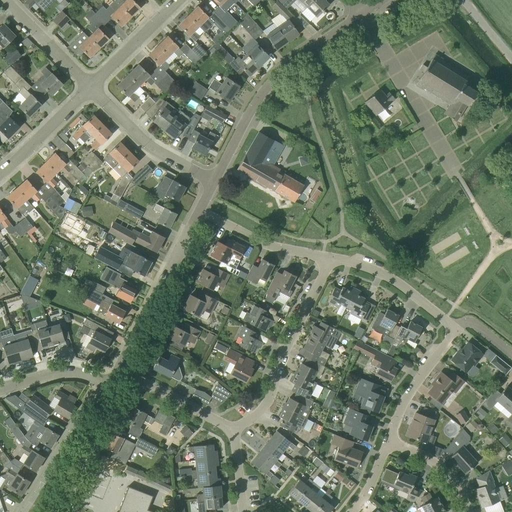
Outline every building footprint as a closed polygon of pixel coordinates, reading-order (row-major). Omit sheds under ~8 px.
[(27,0),(24,4),(29,9),(36,1),(41,6),(40,6),(41,7),(42,6),(43,6),(44,5),(44,4),(47,1),(49,3),(51,0),(27,0)] [(115,0),(114,1),(120,7),(130,17),(140,8),(131,0),(115,0)] [(224,0),(213,0),(219,6),(219,5),(225,11),(230,7),(224,1),(224,0)] [(295,1),(294,0),(287,0),(282,5),(286,10),(295,1)] [(324,0),(314,0),(307,7),(316,17),(329,4),(324,0)] [(103,6),(95,13),(105,23),(112,17),(121,26),(130,17),(120,7),(114,1),(106,9),(103,6)] [(273,5),(280,13),(271,20),(277,28),(287,42),(298,34),(293,27),(298,22),(295,19),(286,10),(282,5),(277,1),(273,5)] [(203,22),(209,28),(214,23),(208,17),(198,7),(188,16),(198,26),(203,22)] [(93,33),(89,38),(99,48),(108,39),(99,30),(105,23),(95,13),(95,14),(91,9),(84,16),(91,24),(87,27),(93,33)] [(53,21),(60,28),(69,18),(62,11),(53,21)] [(221,19),(230,29),(237,23),(227,13),(221,19)] [(251,28),(259,37),(263,32),(247,14),(243,18),(251,28)] [(295,19),(298,22),(305,28),(309,24),(300,15),(295,19)] [(198,26),(188,16),(179,25),(189,36),(195,41),(200,37),(199,36),(203,31),(198,26)] [(243,18),(238,22),(252,37),(241,48),(247,54),(259,67),(269,57),(253,41),(259,37),(251,28),(243,18)] [(215,25),(221,32),(224,35),(230,29),(221,19),(215,25)] [(0,49),(3,47),(15,36),(3,25),(0,27),(0,49)] [(287,42),(277,28),(266,36),(276,50),(287,42)] [(89,38),(83,32),(67,47),(78,57),(84,52),(89,58),(99,48),(89,38)] [(167,37),(158,46),(169,57),(173,52),(179,58),(183,53),(194,64),(200,58),(191,49),(185,43),(179,49),(167,37)] [(221,57),(226,62),(232,57),(217,42),(213,46),(222,56),(221,57)] [(197,43),(191,49),(200,58),(206,53),(197,43)] [(149,55),(165,71),(169,66),(164,61),(169,57),(158,46),(149,55)] [(21,55),(14,47),(3,57),(9,65),(21,55)] [(247,54),(237,63),(244,70),(249,76),(259,67),(247,54)] [(468,75),(467,77),(461,73),(462,71),(461,71),(460,72),(454,69),(456,67),(455,67),(454,68),(448,65),(449,63),(448,63),(447,65),(441,61),(443,59),(435,54),(431,60),(431,59),(430,60),(431,61),(427,67),(423,65),(419,70),(423,73),(419,79),(418,80),(419,80),(415,85),(423,90),(424,88),(429,91),(428,93),(429,94),(430,92),(436,96),(435,97),(436,98),(437,96),(442,100),(441,101),(442,102),(443,100),(449,104),(444,113),(443,113),(456,121),(466,105),(468,106),(477,92),(464,85),(466,81),(469,76),(468,75)] [(21,77),(9,65),(2,72),(14,84),(21,77)] [(144,79),(150,85),(155,81),(148,75),(149,75),(139,65),(128,75),(138,85),(144,79)] [(31,87),(41,97),(47,91),(51,95),(62,84),(45,67),(41,72),(44,75),(31,87)] [(162,79),(170,88),(176,82),(167,74),(162,79)] [(138,85),(128,75),(117,86),(127,96),(130,99),(134,102),(144,91),(138,85)] [(238,86),(239,87),(239,86),(226,78),(222,84),(214,79),(208,87),(216,93),(229,102),(229,101),(238,86)] [(170,88),(162,79),(156,85),(164,93),(170,88)] [(201,99),(207,90),(196,82),(189,91),(201,99)] [(30,95),(23,87),(18,92),(25,99),(18,106),(29,117),(41,105),(30,95)] [(379,90),(365,102),(376,115),(395,99),(390,93),(385,96),(379,90)] [(139,107),(145,113),(155,102),(149,96),(139,107)] [(153,121),(164,130),(179,110),(178,111),(166,101),(165,102),(160,98),(155,102),(145,113),(151,119),(152,119),(155,115),(157,116),(153,121)] [(213,109),(206,105),(202,112),(211,117),(222,123),(226,116),(213,109)] [(0,130),(8,138),(19,127),(9,117),(0,109),(0,130)] [(192,130),(200,117),(195,114),(189,118),(179,110),(164,130),(174,138),(185,125),(192,130)] [(79,137),(84,143),(102,125),(93,115),(72,136),(76,140),(79,137)] [(367,122),(374,132),(380,127),(373,117),(367,122)] [(102,125),(92,135),(96,140),(90,145),(95,150),(101,144),(111,134),(102,125)] [(192,148),(205,155),(215,135),(210,132),(206,139),(198,135),(192,148)] [(237,169),(294,202),(303,186),(270,167),(283,146),(274,140),(273,140),(259,132),(237,169)] [(112,168),(129,152),(119,143),(109,153),(103,159),(112,168)] [(59,149),(68,158),(74,152),(65,144),(59,149)] [(82,161),(83,161),(88,166),(97,157),(91,151),(82,161)] [(112,168),(122,177),(128,172),(138,161),(129,152),(112,168)] [(69,172),(77,181),(83,175),(84,174),(81,173),(82,172),(77,167),(68,158),(64,162),(55,153),(45,163),(56,173),(60,169),(66,175),(69,172)] [(93,171),(93,172),(102,163),(97,157),(88,166),(93,171)] [(83,161),(77,167),(82,172),(88,166),(83,161)] [(51,177),(56,173),(45,163),(36,172),(46,182),(52,188),(57,183),(51,177)] [(88,166),(82,172),(84,174),(83,175),(86,178),(93,171),(88,166)] [(141,170),(129,182),(136,186),(146,176),(141,170)] [(185,187),(164,176),(161,183),(169,187),(165,194),(178,201),(185,187)] [(17,189),(26,200),(31,195),(36,202),(41,197),(36,191),(27,180),(17,189)] [(112,194),(120,198),(127,185),(120,181),(112,194)] [(26,200),(17,189),(7,197),(16,208),(22,214),(26,211),(28,213),(33,208),(26,200)] [(313,194),(310,199),(315,202),(318,197),(322,192),(318,190),(315,195),(313,194)] [(50,196),(59,206),(65,200),(55,191),(50,196)] [(110,198),(108,202),(116,206),(119,200),(119,199),(120,198),(112,194),(110,198)] [(44,201),(52,211),(50,213),(51,214),(53,212),(60,219),(66,209),(59,206),(50,196),(44,201)] [(142,212),(127,204),(124,210),(139,219),(142,212)] [(169,228),(176,214),(164,208),(156,204),(153,210),(161,214),(157,222),(169,228)] [(83,217),(93,216),(91,206),(82,208),(83,217)] [(0,221),(8,233),(11,234),(15,231),(19,236),(26,232),(18,222),(12,227),(5,217),(6,217),(0,209),(0,221)] [(25,218),(18,222),(26,232),(36,224),(31,218),(27,221),(25,218)] [(136,234),(112,222),(107,231),(130,244),(136,234)] [(156,252),(164,238),(152,232),(148,240),(139,235),(136,241),(145,245),(145,246),(156,252)] [(239,260),(245,247),(228,239),(225,245),(217,241),(210,256),(221,261),(218,266),(237,276),(240,271),(235,268),(239,260)] [(147,269),(151,262),(139,256),(131,251),(128,257),(124,265),(132,269),(144,276),(144,274),(146,275),(149,270),(147,269)] [(116,270),(120,262),(101,252),(97,260),(116,270)] [(273,265),(262,259),(256,271),(251,268),(246,278),(256,284),(259,278),(265,281),(273,265)] [(203,269),(197,282),(212,290),(215,284),(222,287),(229,274),(214,267),(211,273),(203,269)] [(105,282),(119,289),(116,295),(130,302),(136,291),(128,287),(130,283),(119,277),(121,274),(111,270),(105,282)] [(292,291),(288,290),(295,276),(284,271),(280,279),(274,276),(266,293),(276,299),(279,294),(288,299),(292,291)] [(38,280),(29,276),(20,293),(29,297),(38,280)] [(93,282),(90,288),(101,294),(105,287),(93,281),(93,282)] [(346,307),(355,289),(350,286),(348,290),(342,287),(341,290),(335,287),(327,302),(339,308),(340,305),(346,307)] [(101,294),(90,288),(86,295),(84,298),(99,306),(97,311),(105,315),(105,316),(119,323),(125,312),(99,298),(101,294)] [(361,319),(369,305),(363,302),(364,298),(358,295),(360,291),(355,289),(346,307),(351,310),(350,314),(361,319)] [(183,309),(206,321),(217,300),(201,292),(197,299),(190,295),(183,309)] [(20,293),(24,306),(40,301),(20,293)] [(230,308),(224,305),(221,312),(226,315),(230,308)] [(246,312),(242,320),(265,331),(268,325),(271,326),(273,321),(266,318),(269,312),(254,305),(249,313),(246,312)] [(382,334),(393,339),(400,327),(394,324),(398,315),(387,310),(379,325),(385,328),(382,334)] [(86,347),(93,351),(95,347),(104,352),(111,339),(102,334),(105,328),(107,329),(106,330),(107,330),(86,319),(82,325),(90,329),(86,335),(91,337),(86,347)] [(31,329),(36,345),(34,339),(39,338),(42,348),(46,347),(46,349),(54,346),(48,327),(45,320),(29,324),(31,329)] [(400,327),(393,339),(391,344),(392,345),(388,353),(393,356),(397,347),(399,348),(400,348),(402,348),(404,346),(408,339),(414,342),(422,327),(410,321),(406,330),(400,327)] [(48,327),(54,346),(61,344),(60,343),(64,341),(61,331),(67,329),(65,322),(48,327)] [(332,349),(341,332),(323,323),(320,329),(315,326),(309,337),(324,345),(332,349)] [(168,338),(175,342),(173,346),(172,346),(172,347),(181,351),(181,350),(183,346),(186,340),(194,344),(200,331),(189,325),(185,332),(174,326),(168,338)] [(260,348),(262,343),(256,339),(258,334),(243,326),(238,336),(243,338),(239,345),(254,352),(257,346),(260,348)] [(15,342),(21,362),(29,359),(29,357),(33,356),(30,347),(35,345),(36,345),(31,329),(13,335),(15,342)] [(211,344),(215,336),(208,333),(204,341),(211,344)] [(323,366),(325,360),(326,361),(329,355),(321,351),(324,345),(309,337),(303,349),(308,351),(306,357),(304,356),(303,356),(307,358),(325,367),(323,366)] [(356,341),(353,349),(362,353),(365,346),(356,341)] [(2,342),(0,342),(0,355),(5,354),(8,364),(12,362),(13,364),(21,362),(15,342),(3,345),(2,342)] [(459,353),(457,352),(451,360),(466,372),(472,364),(474,366),(483,354),(468,342),(459,353)] [(366,347),(363,352),(370,356),(373,351),(366,347)] [(229,349),(224,359),(234,364),(230,374),(246,382),(252,369),(243,364),(246,358),(252,361),(253,361),(229,349)] [(396,360),(377,350),(373,359),(371,362),(379,366),(375,375),(390,382),(397,368),(389,364),(392,359),(395,360),(396,360)] [(153,368),(177,381),(179,376),(176,365),(179,359),(171,355),(168,361),(159,357),(153,368)] [(495,355),(489,362),(505,375),(511,368),(495,355)] [(295,372),(316,383),(317,383),(313,381),(315,376),(319,378),(325,367),(307,358),(304,364),(301,363),(299,368),(297,367),(295,372)] [(296,393),(308,399),(316,383),(295,372),(292,377),(294,378),(291,382),(294,384),(291,391),(296,393)] [(441,372),(434,380),(436,382),(428,393),(441,404),(452,390),(455,392),(464,381),(454,373),(449,379),(441,372)] [(378,411),(383,397),(376,394),(379,385),(360,378),(355,393),(364,397),(361,405),(378,411)] [(218,383),(210,397),(210,398),(211,398),(222,404),(231,394),(218,383)] [(497,401),(504,408),(511,398),(511,390),(507,386),(500,394),(495,389),(482,404),(489,411),(497,401)] [(55,397),(60,400),(54,410),(68,418),(75,407),(67,402),(69,398),(58,391),(55,397)] [(26,397),(22,393),(18,398),(22,401),(26,397)] [(285,402),(283,407),(306,419),(310,410),(309,409),(313,401),(308,399),(296,393),(292,399),(289,398),(287,403),(285,402)] [(52,409),(32,394),(25,404),(45,418),(52,409)] [(504,423),(510,429),(511,426),(511,398),(504,408),(501,412),(508,418),(504,423)] [(325,400),(323,405),(329,409),(331,403),(325,400)] [(47,420),(45,418),(25,404),(21,401),(16,407),(18,409),(19,409),(24,412),(24,413),(38,424),(28,441),(31,443),(36,446),(39,441),(50,448),(58,435),(47,428),(43,426),(47,420)] [(151,425),(153,420),(154,419),(146,414),(132,407),(132,408),(133,408),(126,421),(125,421),(132,425),(128,433),(138,438),(142,429),(139,427),(142,420),(151,425)] [(307,419),(306,419),(283,407),(280,412),(282,412),(279,417),(282,419),(279,425),(296,434),(300,427),(302,429),(307,419)] [(425,443),(429,433),(434,420),(433,420),(436,412),(424,408),(421,415),(415,413),(407,435),(423,442),(421,447),(439,457),(445,450),(431,445),(425,443)] [(481,408),(475,414),(481,420),(487,413),(481,408)] [(350,434),(366,440),(372,426),(365,424),(368,416),(349,409),(344,423),(353,426),(350,434)] [(461,424),(468,420),(462,411),(455,415),(461,424)] [(9,417),(4,421),(9,429),(15,425),(9,417)] [(465,425),(465,426),(471,432),(478,424),(473,419),(472,418),(465,425)] [(162,425),(158,432),(165,436),(170,427),(163,423),(162,425)] [(493,423),(488,428),(493,434),(498,429),(493,423)] [(31,450),(28,448),(31,443),(28,441),(23,435),(15,425),(9,429),(22,446),(19,450),(28,455),(23,464),(35,471),(44,458),(31,450)] [(186,426),(180,431),(185,437),(192,432),(186,426)] [(469,436),(462,429),(451,443),(458,451),(450,457),(465,474),(477,463),(464,448),(469,443),(468,441),(469,440),(469,436)] [(293,450),(295,446),(277,431),(268,442),(282,453),(288,446),(293,450)] [(121,463),(131,443),(123,439),(123,438),(113,433),(105,448),(114,452),(111,457),(110,457),(121,463)] [(511,441),(505,434),(499,440),(506,448),(511,442),(511,441)] [(339,446),(334,459),(356,468),(362,453),(350,448),(353,442),(335,435),(332,444),(339,446)] [(151,445),(137,439),(134,446),(147,452),(151,445)] [(310,441),(307,447),(313,451),(315,444),(310,441)] [(268,442),(260,452),(278,467),(281,464),(276,460),(282,453),(268,442)] [(196,460),(217,458),(216,451),(213,451),(212,445),(189,447),(189,451),(195,451),(196,460)] [(309,450),(302,445),(297,452),(304,457),(309,450)] [(0,461),(3,466),(9,461),(0,449),(0,461)] [(278,467),(260,452),(251,463),(270,478),(273,474),(268,471),(273,464),(278,468),(278,467)] [(217,458),(196,460),(197,470),(191,471),(191,475),(215,472),(214,466),(218,466),(217,458)] [(511,461),(511,459),(501,465),(508,476),(511,473),(511,461)] [(321,469),(324,465),(322,463),(317,468),(304,484),(299,480),(288,493),(297,500),(312,481),(311,480),(321,469)] [(324,465),(321,469),(326,473),(329,469),(324,465)] [(171,487),(127,466),(124,471),(134,476),(135,476),(168,492),(171,487)] [(412,487),(416,477),(408,474),(408,475),(399,472),(398,474),(385,468),(380,480),(399,488),(399,489),(409,494),(406,499),(413,502),(422,491),(412,487)] [(5,474),(0,475),(0,488),(1,489),(4,485),(21,495),(29,481),(17,474),(8,469),(5,474)] [(482,508),(499,501),(492,483),(493,482),(489,471),(476,479),(479,487),(476,488),(477,491),(478,491),(479,493),(476,494),(482,508)] [(203,487),(220,486),(219,478),(216,479),(215,472),(191,475),(192,479),(197,478),(198,488),(203,487)] [(322,487),(326,482),(317,476),(314,481),(322,487)] [(305,507),(316,493),(321,488),(312,481),(297,500),(305,507)] [(221,496),(220,486),(203,487),(203,494),(196,495),(197,499),(221,496)] [(117,511),(148,511),(145,511),(150,497),(127,488),(117,511)] [(311,511),(315,511),(329,495),(326,492),(321,498),(316,493),(305,507),(311,511)] [(421,498),(425,504),(422,506),(425,511),(444,511),(437,498),(432,500),(428,494),(421,498)] [(329,495),(315,511),(329,511),(333,507),(328,503),(332,497),(329,495)] [(222,507),(221,496),(197,499),(198,510),(206,509),(222,507)]
